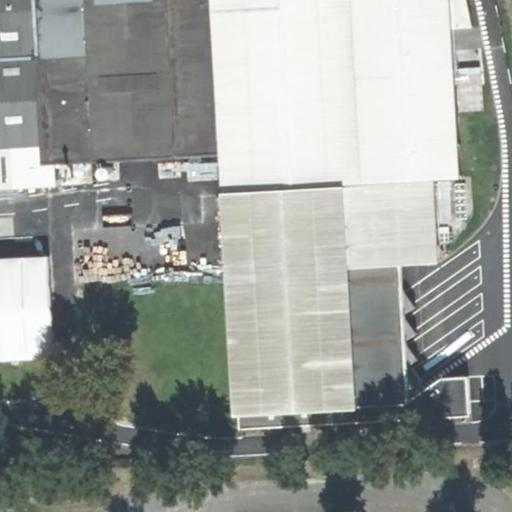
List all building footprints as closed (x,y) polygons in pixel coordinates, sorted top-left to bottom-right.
[(0,0),(0,188),(44,186),(43,163),(33,0),(0,0)] [(33,0),(43,163),(219,153),(209,0),(33,0)] [(223,191),(460,176),(452,30),(471,29),(465,0),(212,0),(221,152),(223,191)] [(239,428),(469,416),(467,377),(440,378),(406,402),(405,396),(417,386),(405,369),(416,360),(404,341),(415,334),(403,316),(414,307),(402,290),(401,264),(437,262),(433,182),(227,191),(239,428)] [(0,358),(54,355),(49,254),(0,257),(0,358)]
